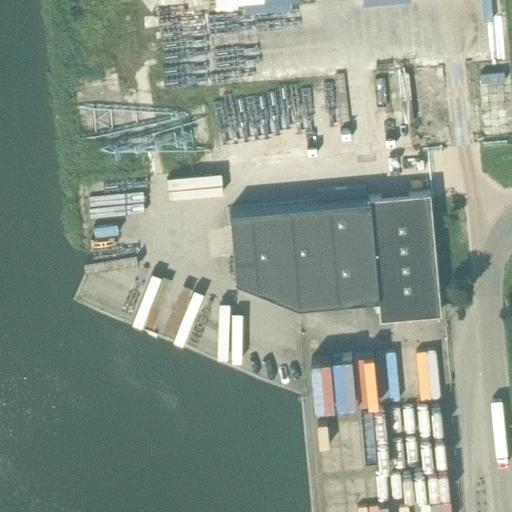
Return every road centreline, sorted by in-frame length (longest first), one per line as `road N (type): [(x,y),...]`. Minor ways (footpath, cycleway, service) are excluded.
road 1 (unknown): [(176,323),(189,286),(199,190),(367,165)]
road 2 (tertiary): [(508,511),(490,301),(493,265),(511,225)]
road 3 (unknown): [(467,169),(454,0)]
road 4 (unknown): [(340,0),(367,165)]
